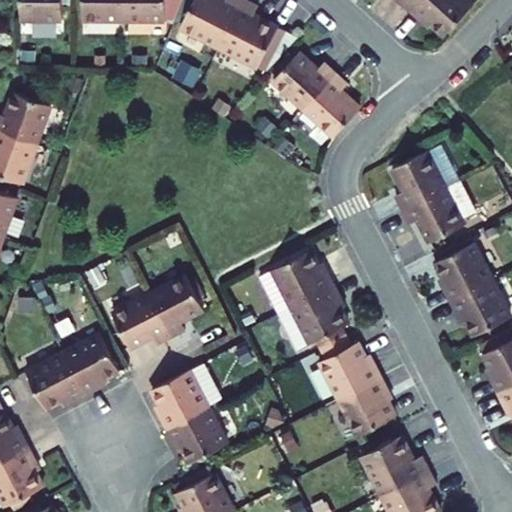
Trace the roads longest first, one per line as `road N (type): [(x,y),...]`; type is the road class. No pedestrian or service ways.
road 1 (residential): [(419,83),(352,148),(343,184),(436,378),(511,511)]
road 2 (residential): [(328,0),(419,83)]
road 3 (residential): [(419,83),(510,0)]
